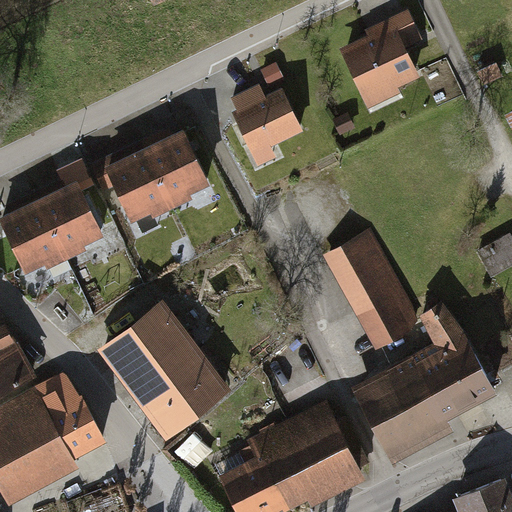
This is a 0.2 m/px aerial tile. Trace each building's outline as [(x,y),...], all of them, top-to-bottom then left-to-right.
[(368,36),(337,51),(363,105),(419,78),(406,50),(423,41),(407,8),(364,28),(368,36)] [(476,72),(483,86),(502,76),(495,62),(476,72)] [(237,116),(255,153),(301,131),(283,94),(267,102),(259,86),(234,98),(242,113),(237,116)] [(205,186),(179,130),(141,148),(167,204),(205,186)] [(167,204),(141,148),(103,166),(129,222),(167,204)] [(99,236),(75,182),(35,200),(60,254),(99,236)] [(60,254),(35,200),(0,215),(0,226),(20,271),(60,254)] [(368,231),(322,258),(372,344),(418,318),(368,231)] [(481,250),(493,273),(511,263),(511,237),(511,235),(481,250)] [(161,299),(96,350),(163,436),(228,385),(161,299)] [(489,388),(441,304),(418,318),(431,341),(354,386),(396,458),(445,430),(438,417),(489,388)] [(0,357),(17,349),(2,319),(0,320),(0,357)] [(17,349),(0,357),(0,390),(30,375),(17,349)] [(49,382),(0,407),(0,491),(6,503),(75,468),(71,459),(101,444),(69,382),(53,390),(49,382)] [(257,454),(216,475),(235,511),(272,511),(304,496),(310,508),(364,481),(323,403),(250,440),(257,454)] [(511,511),(511,494),(505,478),(457,498),(463,511),(511,511)]
